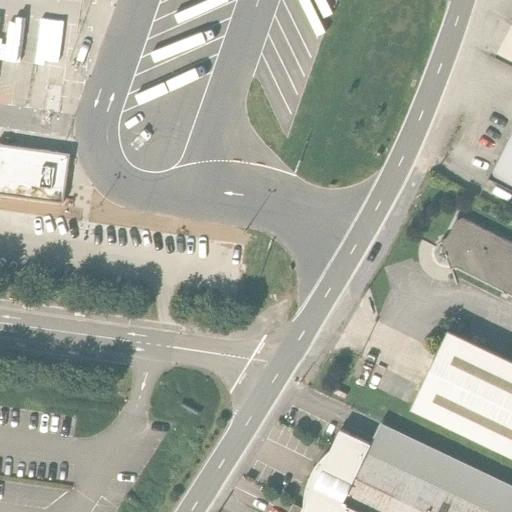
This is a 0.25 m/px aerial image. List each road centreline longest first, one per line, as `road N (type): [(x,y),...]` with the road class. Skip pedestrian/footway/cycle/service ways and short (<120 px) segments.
road 1 (unknown): [(0,1),(257,31),(270,41),(272,62),(267,132),(251,152),(0,127)]
road 2 (secondary): [(280,371),(391,180),(461,0)]
road 3 (unclassified): [(280,371),(209,350),(0,321)]
road 4 (secondary): [(190,511),(280,371)]
